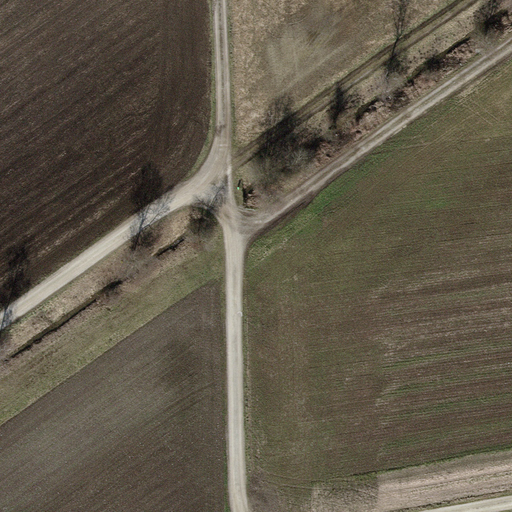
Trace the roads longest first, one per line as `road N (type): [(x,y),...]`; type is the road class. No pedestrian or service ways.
road 1 (track): [(239,511),(233,241),(223,171)]
road 2 (track): [(233,241),(511,49)]
road 3 (track): [(476,0),(223,171)]
road 4 (track): [(223,171),(0,322)]
road 5 (track): [(216,0),(223,171)]
